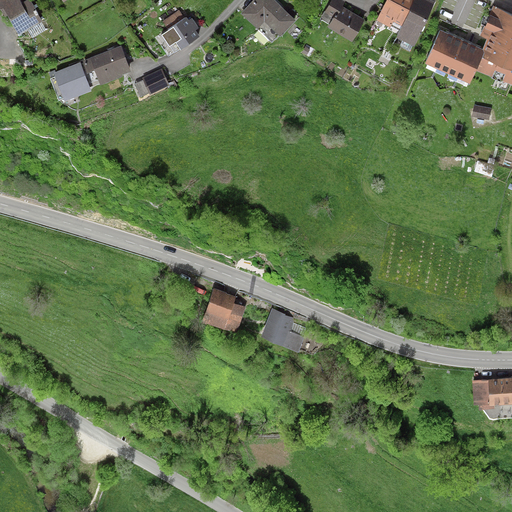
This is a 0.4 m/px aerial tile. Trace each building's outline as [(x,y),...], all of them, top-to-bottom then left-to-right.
[(27,0),(21,4),(18,0),(0,0),(4,8),(8,6),(21,28),(39,17),(28,0),(27,0)] [(281,30),(293,16),(275,0),(253,0),(244,11),(258,24),(265,16),(281,30)] [(352,41),(364,19),(342,7),(345,0),(331,0),(321,19),(329,24),(327,27),(352,41)] [(387,0),(379,19),(389,24),(391,21),(403,27),(398,37),(412,44),(431,3),(424,0),(387,0)] [(198,32),(186,15),(164,30),(170,39),(176,35),(182,43),(198,32)] [(511,82),(511,21),(498,16),(478,69),(511,82)] [(481,52),(440,33),(427,62),(468,81),(481,52)] [(120,46),(93,56),(101,78),(120,71),(119,67),(126,64),(120,46)] [(92,91),(81,62),(53,72),(64,101),(92,91)] [(166,81),(161,70),(146,77),(151,88),(166,81)] [(491,108),(474,105),(472,116),(489,119),(491,108)] [(223,318),(232,294),(215,288),(206,312),(223,318)] [(294,316),(273,308),(264,331),(285,339),(294,316)] [(511,375),(492,376),(493,396),(511,395),(511,375)]
